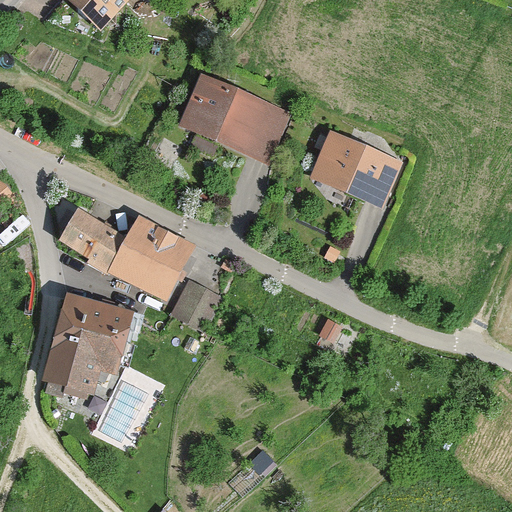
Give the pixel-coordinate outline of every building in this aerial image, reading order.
[(129,1),(127,0),(63,0),(100,34),(129,1)] [(293,116),(198,74),(175,127),(270,168),(293,116)] [(405,164),(327,131),(306,181),(384,214),(405,164)] [(0,200),(8,193),(0,183),(0,200)] [(105,277),(107,273),(123,240),(74,211),(56,243),(88,262),(86,266),(105,277)] [(137,216),(123,240),(107,273),(162,304),(175,280),(179,283),(184,274),(180,271),(193,248),(137,216)] [(219,297),(187,280),(169,315),(201,331),(219,297)] [(132,312),(68,296),(44,394),(108,409),(132,312)]
